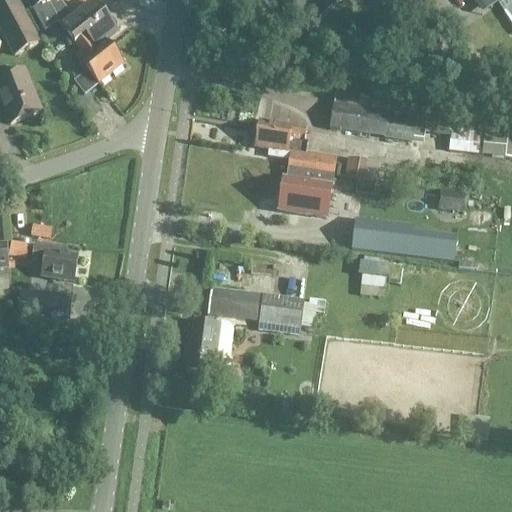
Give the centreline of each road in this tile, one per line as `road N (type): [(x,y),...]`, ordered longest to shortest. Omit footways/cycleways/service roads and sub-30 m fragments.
road 1 (tertiary): [(102,511),(157,135)]
road 2 (unclassified): [(0,183),(157,135)]
road 3 (tertiary): [(157,135),(179,0)]
